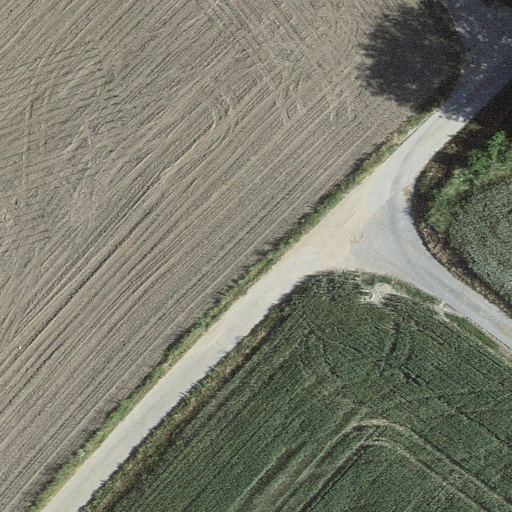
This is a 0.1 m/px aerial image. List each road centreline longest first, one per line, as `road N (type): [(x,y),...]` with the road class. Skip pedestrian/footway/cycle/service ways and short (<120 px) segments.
road 1 (track): [(511,84),(194,376),(72,511)]
road 2 (track): [(511,330),(363,222)]
